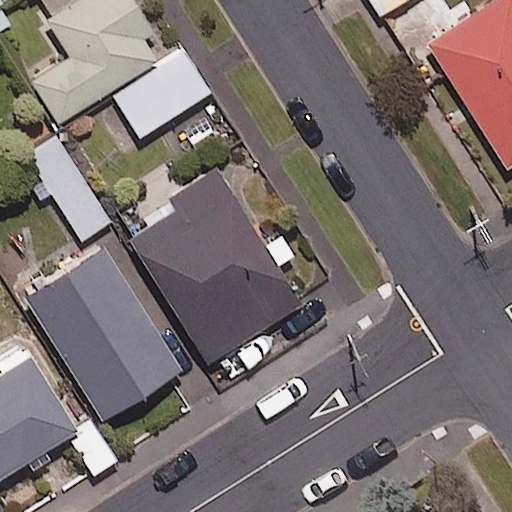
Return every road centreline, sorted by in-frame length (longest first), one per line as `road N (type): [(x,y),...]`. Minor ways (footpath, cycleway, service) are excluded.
road 1 (residential): [(475,329),(265,0)]
road 2 (residential): [(188,511),(475,329)]
